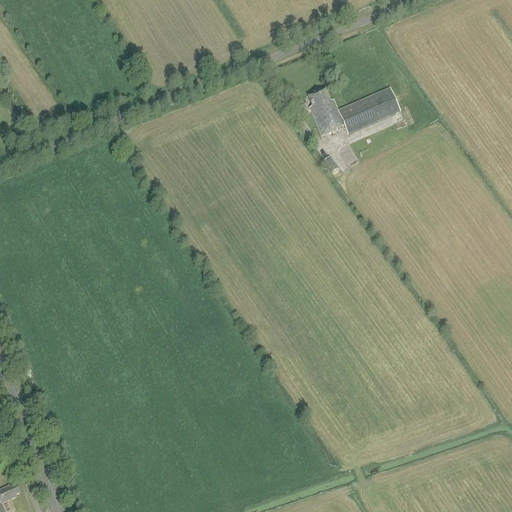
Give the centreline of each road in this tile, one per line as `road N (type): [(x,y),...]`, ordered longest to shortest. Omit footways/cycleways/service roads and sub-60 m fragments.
road 1 (unclassified): [(0,168),(425,0)]
road 2 (secondary): [(55,511),(0,370)]
